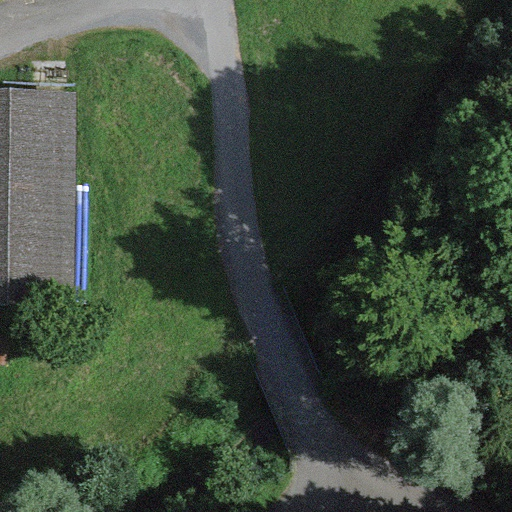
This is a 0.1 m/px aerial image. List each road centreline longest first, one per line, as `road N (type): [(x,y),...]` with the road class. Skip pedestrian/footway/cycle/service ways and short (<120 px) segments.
road 1 (track): [(220,0),(239,254),(339,451)]
road 2 (track): [(444,511),(339,451)]
